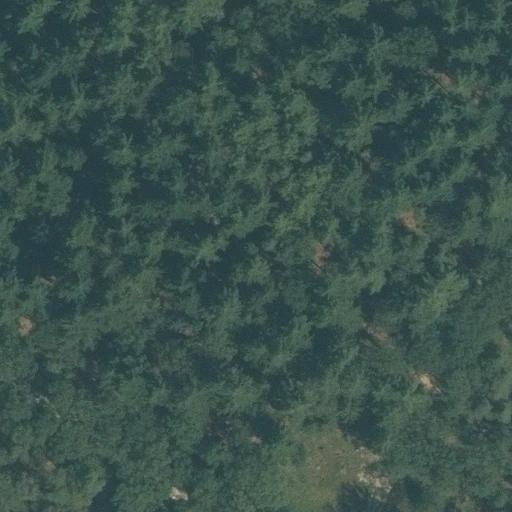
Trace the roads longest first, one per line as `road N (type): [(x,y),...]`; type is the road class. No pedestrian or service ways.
road 1 (track): [(511,264),(375,511)]
road 2 (track): [(0,370),(207,511)]
